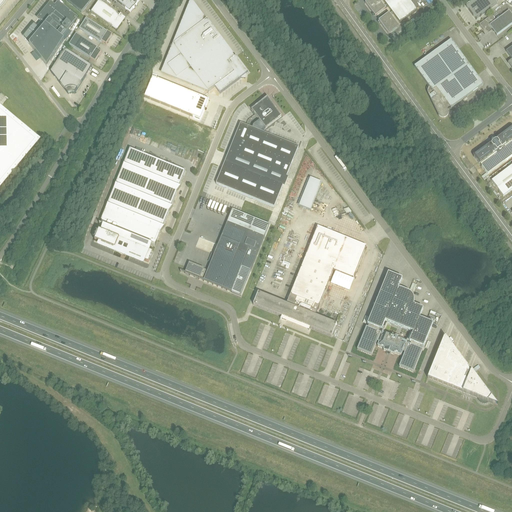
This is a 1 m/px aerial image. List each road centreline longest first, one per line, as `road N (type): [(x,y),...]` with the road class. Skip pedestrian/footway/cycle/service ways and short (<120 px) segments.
road 1 (unclassified): [(511,391),(494,434),(481,442),(245,346),(230,310),(165,279),(232,104),(272,76)]
road 2 (motorway): [(485,511),(0,313)]
road 3 (motorway): [(0,330),(450,511)]
road 4 (unclassified): [(511,382),(488,366),(272,76)]
road 5 (tertiary): [(340,0),(452,145)]
road 6 (unclassified): [(0,256),(80,126)]
road 7 (unclassified): [(80,126),(161,0)]
road 8 (unclassified): [(71,120),(0,217)]
